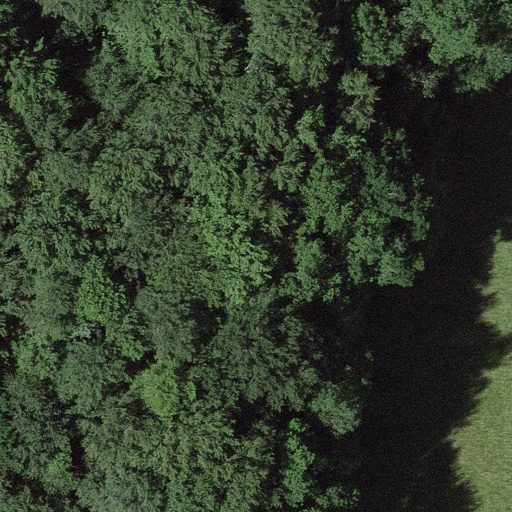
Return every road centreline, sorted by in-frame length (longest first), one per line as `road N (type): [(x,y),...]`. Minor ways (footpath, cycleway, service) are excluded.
road 1 (track): [(329,0),(313,43),(283,262),(273,511)]
road 2 (track): [(101,511),(52,387),(0,326)]
